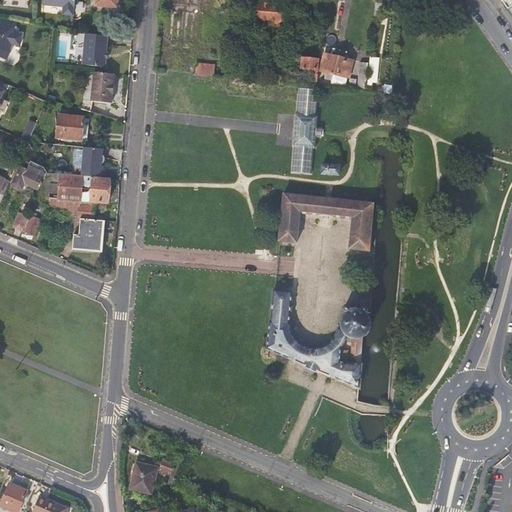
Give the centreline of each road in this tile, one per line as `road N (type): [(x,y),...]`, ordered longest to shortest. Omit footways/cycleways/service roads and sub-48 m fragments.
road 1 (residential): [(122,297),(149,0)]
road 2 (residential): [(381,511),(113,398)]
road 3 (secondary): [(511,233),(458,384)]
road 4 (residential): [(122,297),(0,245)]
